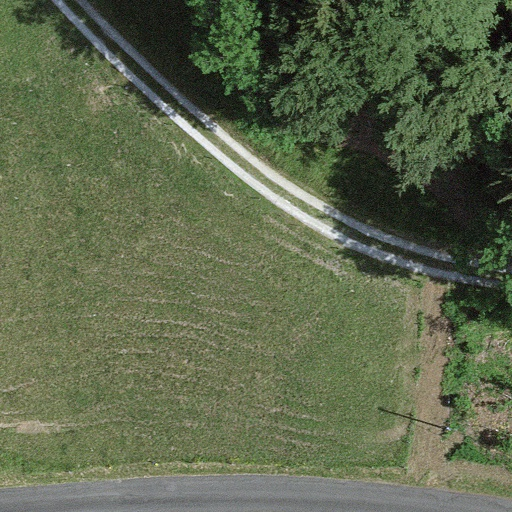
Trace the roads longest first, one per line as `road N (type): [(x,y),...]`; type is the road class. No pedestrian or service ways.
road 1 (unknown): [(511,288),(234,164),(45,0)]
road 2 (tertiary): [(40,511),(197,503),(399,511)]
